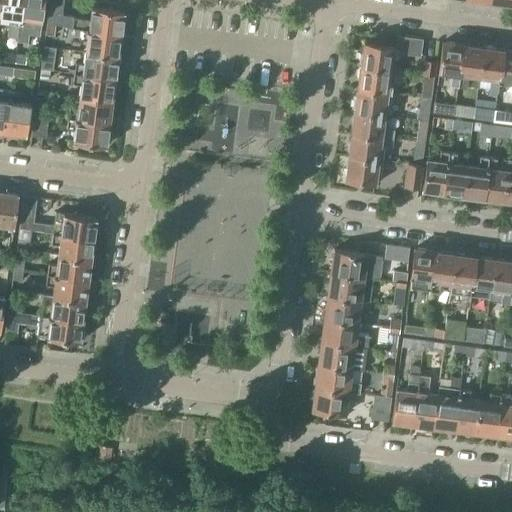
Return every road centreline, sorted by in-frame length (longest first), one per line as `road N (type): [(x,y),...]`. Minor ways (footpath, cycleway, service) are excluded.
road 1 (residential): [(272,399),(269,434),(284,443),(511,472)]
road 2 (residential): [(297,210),(511,238)]
road 3 (residential): [(326,5),(297,210)]
road 4 (residential): [(139,188),(115,383)]
road 5 (residential): [(297,210),(272,399)]
road 6 (residential): [(164,0),(139,188)]
road 7 (residential): [(511,27),(326,5)]
road 8 (residential): [(115,383),(272,399)]
road 9 (residential): [(139,188),(0,169)]
